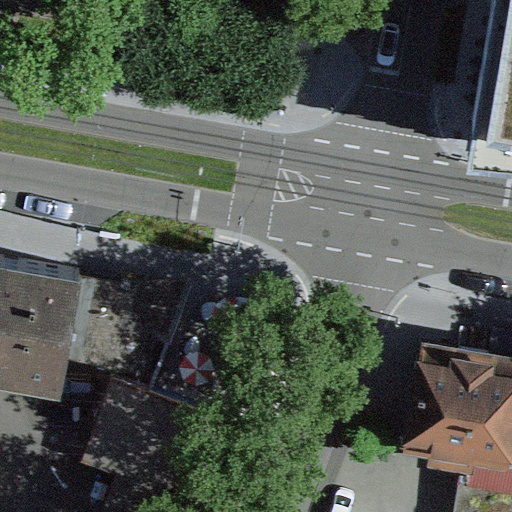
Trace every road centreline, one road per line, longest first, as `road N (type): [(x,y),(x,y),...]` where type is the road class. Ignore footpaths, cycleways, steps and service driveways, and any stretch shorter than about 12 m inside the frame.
road 1 (secondary): [(375,167),(0,101)]
road 2 (secondary): [(0,173),(359,236)]
road 3 (residential): [(275,511),(342,319),(359,236)]
road 4 (residential): [(411,0),(375,167)]
road 5 (secondary): [(359,236),(511,262)]
road 6 (secondary): [(511,192),(375,167)]
